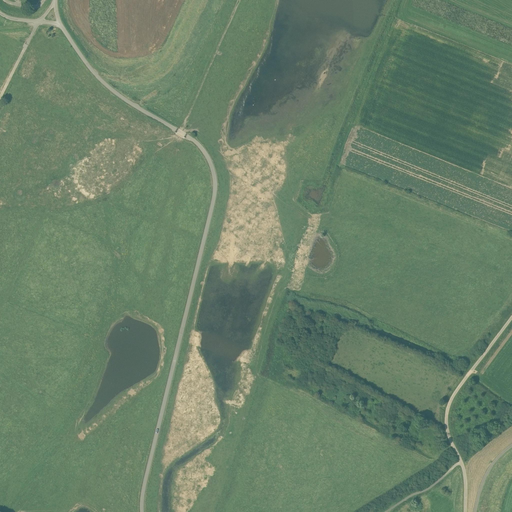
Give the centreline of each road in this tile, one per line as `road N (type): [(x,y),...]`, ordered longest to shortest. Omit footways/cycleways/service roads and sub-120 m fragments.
road 1 (unclassified): [(142,511),(213,172),(199,145),(99,78),(59,23)]
road 2 (unclassified): [(465,511),(448,405),(511,317)]
road 3 (track): [(181,132),(238,0)]
